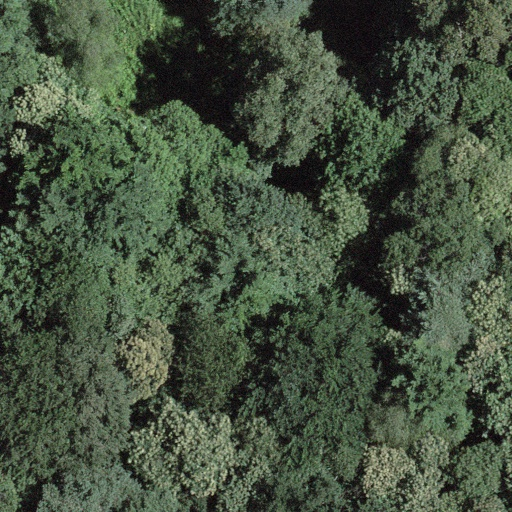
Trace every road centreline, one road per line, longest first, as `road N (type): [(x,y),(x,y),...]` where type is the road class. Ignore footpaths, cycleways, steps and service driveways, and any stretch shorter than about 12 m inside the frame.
road 1 (track): [(317,511),(289,453),(155,332),(0,152)]
road 2 (track): [(0,104),(325,257)]
